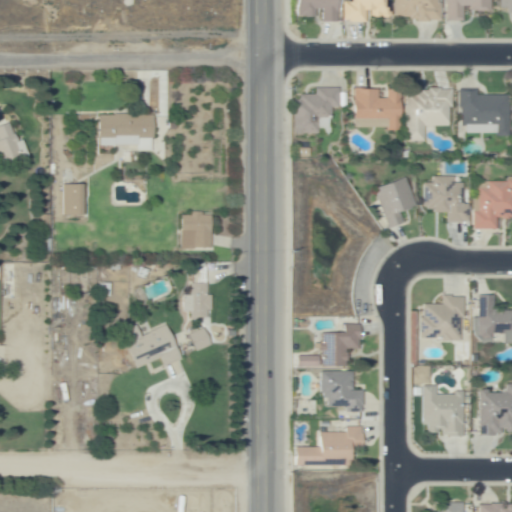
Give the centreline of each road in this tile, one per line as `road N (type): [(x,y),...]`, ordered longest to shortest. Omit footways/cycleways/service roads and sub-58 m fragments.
road 1 (residential): [(0,56),(511,55)]
road 2 (secondary): [(258,511),(257,0)]
road 3 (residential): [(0,471),(258,471)]
road 4 (residential): [(396,511),(395,263)]
